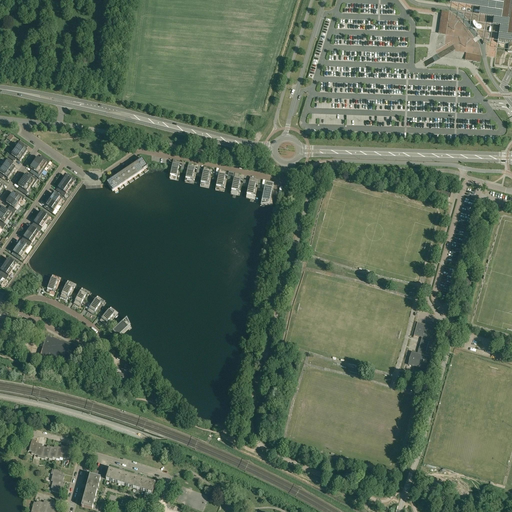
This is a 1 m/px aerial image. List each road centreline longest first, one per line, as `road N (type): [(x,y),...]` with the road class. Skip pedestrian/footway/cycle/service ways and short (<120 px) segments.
road 1 (residential): [(66,161),(92,179),(146,152),(287,180)]
road 2 (tertiary): [(64,104),(274,154)]
road 3 (tertiary): [(275,144),(65,98)]
road 4 (tertiary): [(511,154),(299,146)]
road 5 (tertiary): [(299,155),(511,162)]
road 6 (residential): [(162,510),(169,479),(84,454)]
